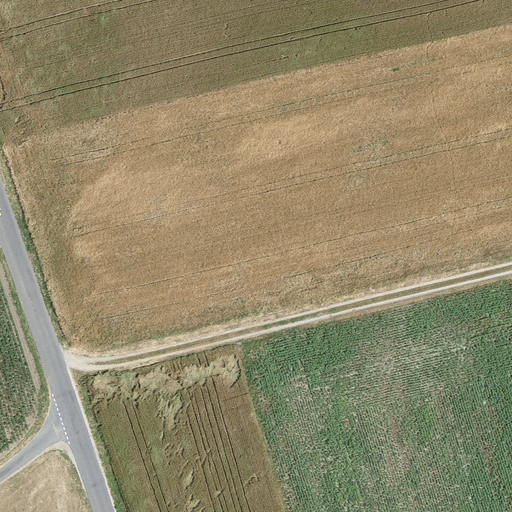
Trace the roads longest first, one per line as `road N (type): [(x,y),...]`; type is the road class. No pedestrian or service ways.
road 1 (track): [(52,359),(122,361),(511,271)]
road 2 (tertiary): [(0,210),(103,511)]
